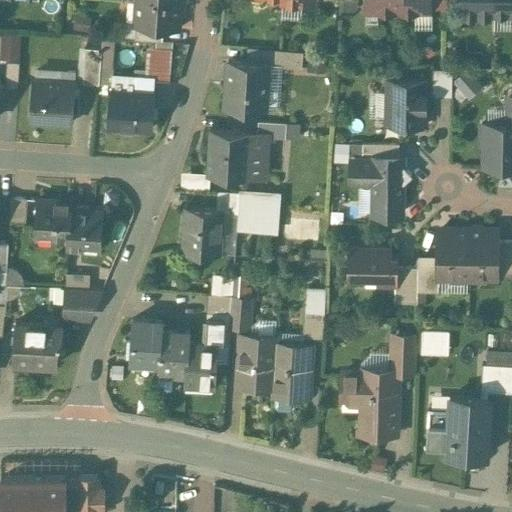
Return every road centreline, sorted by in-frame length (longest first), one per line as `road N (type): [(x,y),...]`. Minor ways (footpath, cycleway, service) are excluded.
road 1 (tertiary): [(453,511),(194,451),(77,433)]
road 2 (residential): [(77,433),(94,348),(160,184)]
road 3 (residential): [(160,184),(192,97),(207,0)]
road 4 (residential): [(160,184),(101,166),(0,160)]
